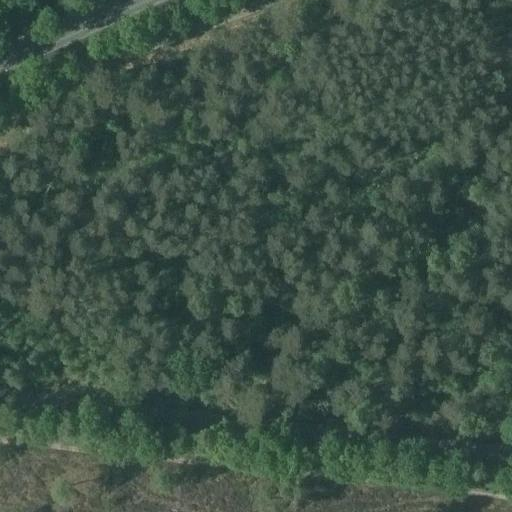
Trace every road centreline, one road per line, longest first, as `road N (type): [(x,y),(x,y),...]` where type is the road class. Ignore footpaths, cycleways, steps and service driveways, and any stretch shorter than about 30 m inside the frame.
road 1 (unclassified): [(0,397),(511,455)]
road 2 (secondary): [(0,60),(136,0)]
